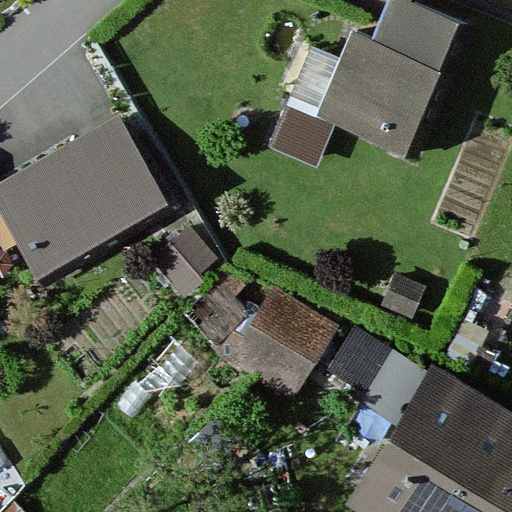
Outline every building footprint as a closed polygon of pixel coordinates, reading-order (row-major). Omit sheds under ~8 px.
[(461,26),(399,0),(390,0),(372,42),(352,33),(340,61),(313,50),(273,144),(317,163),(332,126),(405,157),(461,26)] [(163,207),(116,122),(0,185),(0,209),(37,276),(163,207)] [(191,227),(153,257),(183,294),(221,263),(191,227)] [(424,287),(394,276),(382,307),(413,318),(424,287)] [(336,321),(272,283),(231,352),(294,390),(336,321)] [(404,417),(431,374),(356,328),(329,371),(404,417)] [(511,511),(511,415),(434,368),(431,374),(404,417),(352,500),(371,511),(511,511)]
